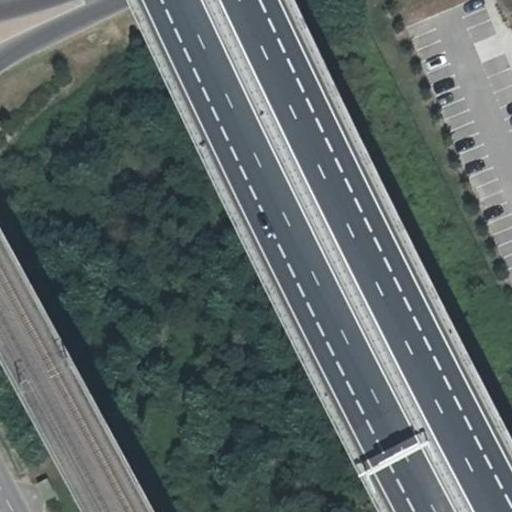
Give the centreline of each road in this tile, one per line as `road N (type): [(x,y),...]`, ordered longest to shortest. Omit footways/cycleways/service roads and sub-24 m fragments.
road 1 (motorway): [(508,511),(255,0)]
road 2 (motorway): [(180,0),(430,511)]
